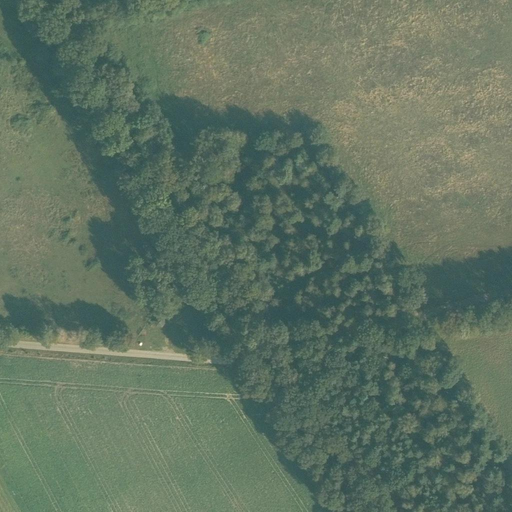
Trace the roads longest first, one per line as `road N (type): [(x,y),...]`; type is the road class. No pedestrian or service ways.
road 1 (track): [(66,0),(271,340)]
road 2 (track): [(236,360),(271,340),(511,294)]
road 3 (unclassified): [(0,343),(236,360)]
